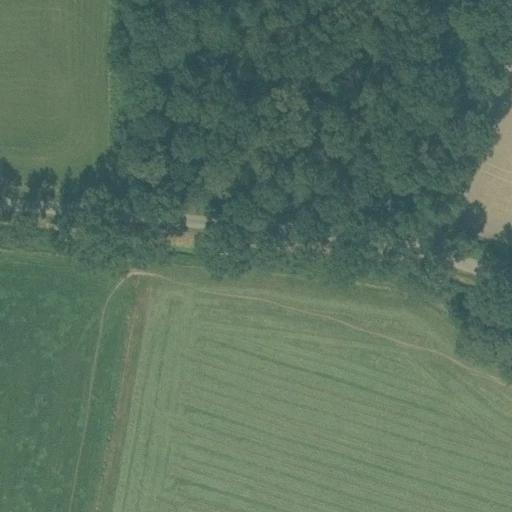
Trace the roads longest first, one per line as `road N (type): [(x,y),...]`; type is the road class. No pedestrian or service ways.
road 1 (unclassified): [(511,284),(412,250),(0,213)]
road 2 (track): [(412,250),(511,41)]
